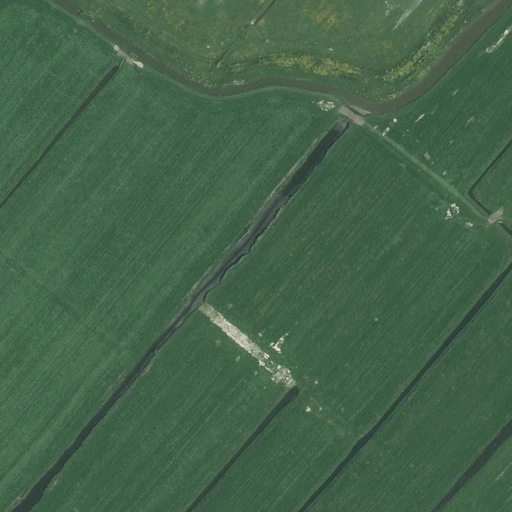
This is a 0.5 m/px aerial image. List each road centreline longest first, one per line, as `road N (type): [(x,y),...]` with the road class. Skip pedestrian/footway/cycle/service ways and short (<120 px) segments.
road 1 (track): [(334,105),(487,225),(511,195)]
road 2 (track): [(89,0),(92,10),(0,130)]
